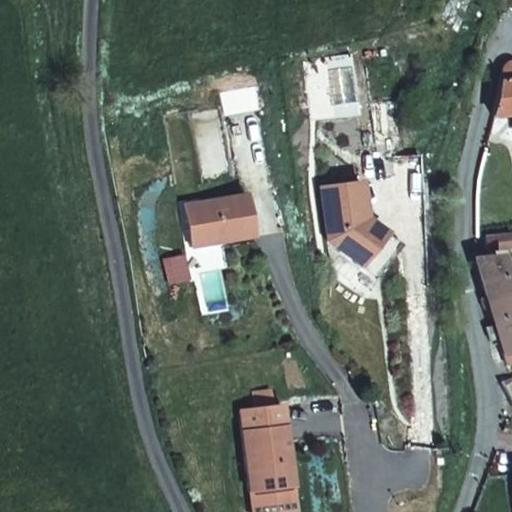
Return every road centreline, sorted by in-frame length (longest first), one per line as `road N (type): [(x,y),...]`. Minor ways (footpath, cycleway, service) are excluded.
road 1 (unclassified): [(183,511),(147,429),(131,352),(89,105),(93,0)]
road 2 (unclassified): [(511,38),(498,53),(463,200),(464,273),(486,426),(462,511)]
